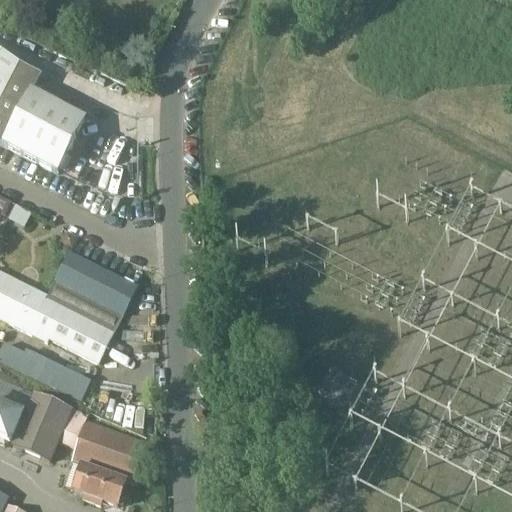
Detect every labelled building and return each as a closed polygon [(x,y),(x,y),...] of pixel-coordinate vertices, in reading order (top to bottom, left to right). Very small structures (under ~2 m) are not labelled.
[(59,177),(87,123),(32,94),(41,77),(0,56),(0,146),(2,147),(59,177)] [(0,214),(3,216),(10,203),(0,197),(0,214)] [(67,235),(64,241),(66,247),(72,250),(77,240),(67,235)] [(98,366),(136,290),(68,255),(46,299),(0,275),(0,322),(47,346),(49,341),(98,366)] [(0,403),(28,415),(14,449),(50,464),(59,444),(77,452),(72,466),(82,469),(73,494),(84,498),(82,503),(95,507),(97,502),(118,509),(120,506),(123,508),(127,497),(123,495),(126,485),(131,487),(145,447),(86,426),(88,420),(0,382),(0,403)] [(0,443),(4,446),(10,444),(19,421),(17,416),(0,408),(0,443)] [(0,511),(2,511),(8,501),(0,497),(0,511)]
